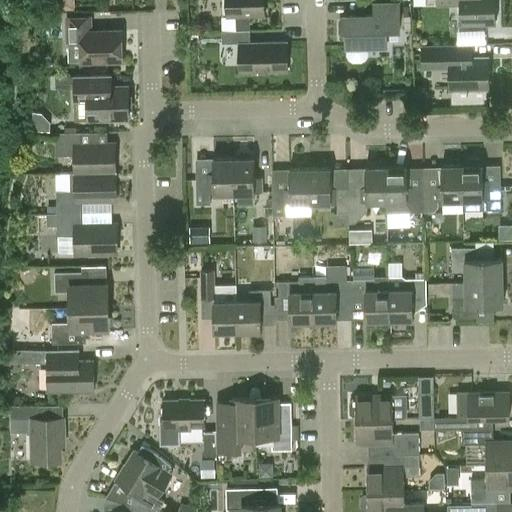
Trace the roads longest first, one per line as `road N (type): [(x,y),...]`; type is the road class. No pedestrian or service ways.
road 1 (residential): [(142,365),(140,143),(154,112)]
road 2 (residential): [(317,107),(336,108),(368,131),(511,130)]
road 3 (residential): [(511,361),(326,363)]
road 4 (residential): [(326,363),(142,365)]
road 5 (residential): [(142,365),(73,487),(71,511)]
road 6 (residential): [(154,112),(317,107)]
road 7 (residential): [(330,511),(326,363)]
